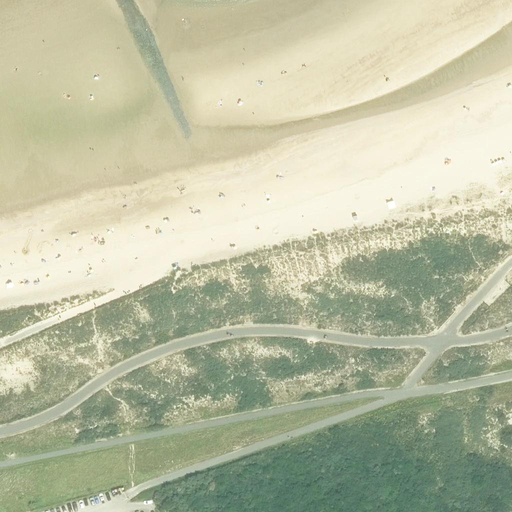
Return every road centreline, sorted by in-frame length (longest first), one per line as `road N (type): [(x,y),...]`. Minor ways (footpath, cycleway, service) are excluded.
road 1 (track): [(168,272),(0,344)]
road 2 (track): [(511,264),(402,394)]
